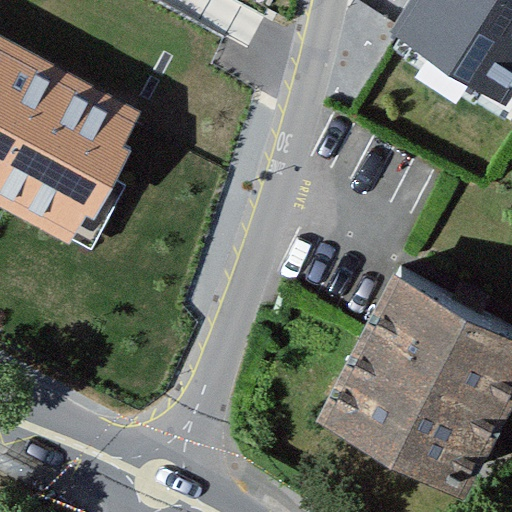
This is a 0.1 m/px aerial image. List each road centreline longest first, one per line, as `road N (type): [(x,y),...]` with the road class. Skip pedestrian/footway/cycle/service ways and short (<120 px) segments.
road 1 (residential): [(162,484),(286,181),(331,0)]
road 2 (residential): [(0,416),(162,484)]
